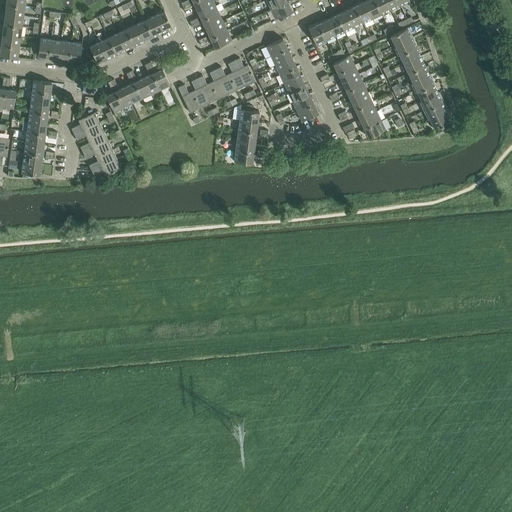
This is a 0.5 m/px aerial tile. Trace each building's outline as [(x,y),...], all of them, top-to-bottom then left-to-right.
[(212,0),(194,0),(193,1),(197,10),(214,2),(212,0)] [(286,0),(266,0),(270,9),(287,1),(286,0)] [(374,0),(366,0),(364,1),(372,18),(381,13),(374,0)] [(385,0),(374,0),(381,13),(390,9),(385,0)] [(397,0),(385,0),(390,9),(400,5),(397,0)] [(287,1),(270,9),(275,19),(292,11),(287,1)] [(364,1),(355,6),(363,22),(372,18),(364,1)] [(214,2),(197,10),(201,19),(218,11),(214,2)] [(6,3),(5,13),(23,16),(24,6),(6,3)] [(355,6),(346,10),(353,27),(363,22),(355,6)] [(164,10),(154,15),(162,32),(172,27),(164,10)] [(346,10),(336,14),(344,31),(353,27),(346,10)] [(218,11),(201,19),(206,28),(222,21),(218,11)] [(5,13),(3,24),(22,26),(23,16),(5,13)] [(336,14),(327,19),(335,35),(344,31),(336,14)] [(154,15),(145,20),(153,36),(162,32),(154,15)] [(327,19),(318,23),(326,40),(335,35),(327,19)] [(145,20),(136,24),(144,41),(153,36),(145,20)] [(222,21),(206,28),(210,38),(227,30),(222,21)] [(326,40),(318,23),(308,28),(316,44),(326,40)] [(3,24),(2,34),(20,36),(22,26),(3,24)] [(136,24),(127,28),(135,45),(144,41),(136,24)] [(127,28),(117,33),(125,49),(135,45),(127,28)] [(390,35),(395,45),(411,37),(407,28),(390,35)] [(227,30),(210,38),(215,47),(231,40),(227,30)] [(117,33),(108,37),(116,54),(125,49),(117,33)] [(2,34),(1,44),(19,46),(20,36),(2,34)] [(108,37),(99,41),(107,58),(116,54),(108,37)] [(411,37),(395,45),(399,54),(416,46),(411,37)] [(38,56),(48,57),(51,39),(40,38),(38,56)] [(266,46),(271,56),(287,48),(283,38),(266,46)] [(51,39),(48,57),(58,59),(61,40),(51,39)] [(61,40),(58,59),(69,60),(71,42),(61,40)] [(107,58),(99,41),(89,46),(97,63),(107,58)] [(71,42),(69,60),(79,61),(82,43),(71,42)] [(19,46),(1,44),(0,48),(0,54),(17,57),(19,46)] [(416,46),(399,54),(404,64),(420,56),(416,46)] [(287,48),(271,56),(275,65),(292,57),(287,48)] [(333,63),(337,73),(354,65),(349,55),(333,63)] [(420,56),(404,64),(408,73),(425,65),(420,56)] [(292,57),(275,65),(279,74),(296,66),(292,57)] [(239,58),(234,60),(246,86),(255,81),(247,64),(244,66),(239,58)] [(232,72),(228,73),(236,90),(246,86),(234,60),(228,63),(232,72)] [(354,65),(337,73),(342,82),(358,74),(354,65)] [(425,65),(408,73),(412,82),(429,74),(425,65)] [(221,66),(215,69),(227,94),(236,90),(228,73),(225,75),(221,66)] [(296,66),(279,74),(284,83),(300,75),(296,66)] [(162,68),(152,73),(160,90),(170,85),(162,68)] [(213,81),(210,82),(218,99),(227,94),(215,69),(209,72),(213,81)] [(267,72),(262,75),(263,76),(265,81),(270,79),(267,72)] [(152,73),(143,77),(151,94),(160,90),(152,73)] [(358,74),(342,82),(346,91),(363,83),(358,74)] [(429,74),(412,82),(417,91),(433,83),(429,74)] [(203,75),(197,78),(209,103),(218,99),(210,82),(207,84),(203,75)] [(300,75),(284,83),(288,93),(305,85),(300,75)] [(143,77),(134,82),(142,98),(151,94),(143,77)] [(195,90),(192,91),(200,108),(209,103),(197,78),(191,81),(195,90)] [(33,80),(32,91),(50,93),(52,83),(33,80)] [(134,82),(125,86),(133,103),(142,98),(134,82)] [(363,83),(346,91),(351,100),(367,92),(363,83)] [(433,83),(417,91),(421,100),(438,92),(433,83)] [(200,108),(192,91),(188,93),(184,84),(178,87),(190,112),(200,108)] [(305,85),(288,93),(292,102),(309,94),(305,85)] [(125,86),(116,91),(124,107),(133,103),(125,86)] [(5,89),(3,107),(13,108),(16,90),(5,89)] [(32,91),(31,101),(49,103),(50,93),(32,91)] [(124,107),(116,91),(106,95),(114,112),(124,107)] [(367,92),(351,100),(355,109),(372,101),(367,92)] [(438,92),(421,100),(426,110),(442,102),(438,92)] [(309,94),(292,102),(297,111),(313,103),(309,94)] [(31,101),(29,111),(47,113),(49,103),(31,101)] [(372,101),(355,109),(360,118),(376,111),(372,101)] [(442,102),(426,110),(430,119),(447,111),(442,102)] [(313,103),(297,111),(301,121),(318,113),(313,103)] [(241,109),(239,120),(257,122),(259,111),(252,110),(245,110),(241,109)] [(29,111),(28,121),(46,124),(47,113),(29,111)] [(376,111),(360,118),(364,128),(381,120),(376,111)] [(447,111),(430,119),(435,128),(451,121),(447,111)] [(71,128),(74,134),(99,122),(95,112),(78,120),(80,124),(71,128)] [(239,120),(238,130),(256,132),(257,122),(239,120)] [(381,120),(364,128),(369,137),(385,130),(381,120)] [(28,121),(27,131),(45,134),(46,124),(28,121)] [(99,122),(74,134),(77,140),(85,136),(87,139),(104,131),(99,122)] [(238,130),(237,140),(255,142),(256,132),(238,130)] [(27,131),(25,141),(43,144),(45,134),(27,131)] [(80,146),(83,152),(108,140),(104,131),(87,139),(89,142),(80,146)] [(0,137),(0,165),(1,165),(3,156),(7,156),(9,138),(0,137)] [(108,140),(83,152),(86,158),(94,154),(96,157),(112,149),(108,140)] [(237,140),(235,150),(253,152),(255,142),(237,140)] [(25,141),(24,151),(42,154),(43,144),(25,141)] [(89,165),(91,171),(117,159),(112,149),(96,157),(97,161),(89,165)] [(253,152),(235,150),(234,161),(252,163),(253,152)] [(24,151),(23,161),(41,164),(42,154),(24,151)] [(117,159),(91,171),(94,177),(103,172),(105,176),(121,168),(117,159)] [(8,168),(16,169),(17,161),(15,160),(9,160),(8,168)] [(41,164),(23,161),(21,172),(39,175),(41,164)]
